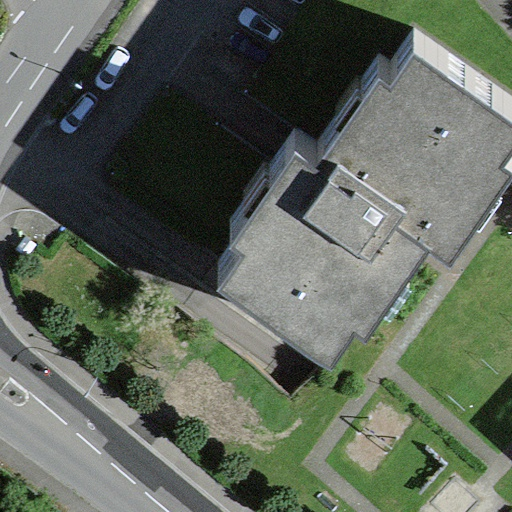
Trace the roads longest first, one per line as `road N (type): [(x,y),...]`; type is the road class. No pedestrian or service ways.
road 1 (primary): [(167,511),(0,383)]
road 2 (residential): [(0,110),(78,0)]
